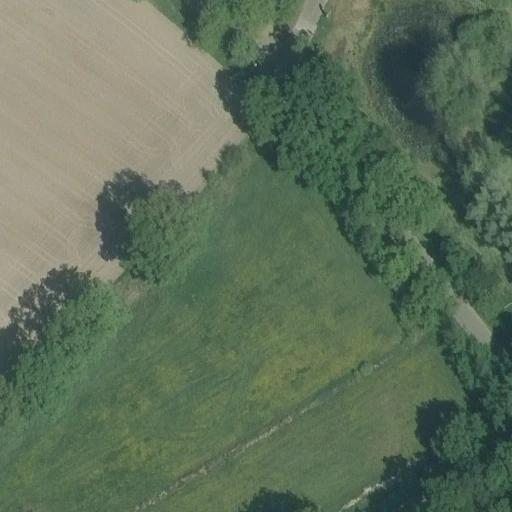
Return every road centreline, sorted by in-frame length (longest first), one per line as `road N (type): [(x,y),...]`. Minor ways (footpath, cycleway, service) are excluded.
road 1 (unclassified): [(511,375),(278,77)]
road 2 (track): [(395,511),(511,443)]
